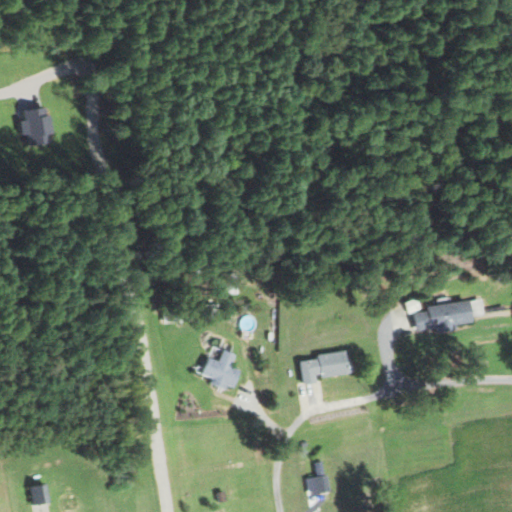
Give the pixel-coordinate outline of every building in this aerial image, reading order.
[(53,143),(51,108),(22,109),(24,145),(53,143)] [(481,314),(479,298),(421,306),(422,311),(409,312),(411,331),(467,324),(466,316),(481,314)] [(232,366),(236,355),(223,349),(218,361),(208,357),(202,374),(213,379),(212,381),(234,390),(242,370),(232,366)] [(293,360),(296,385),(311,383),(311,378),(341,373),(338,350),(310,354),(310,358),(293,360)] [(301,478),(304,494),(325,490),(322,474),(301,478)] [(31,487),(34,505),(51,503),(48,484),(31,487)]
